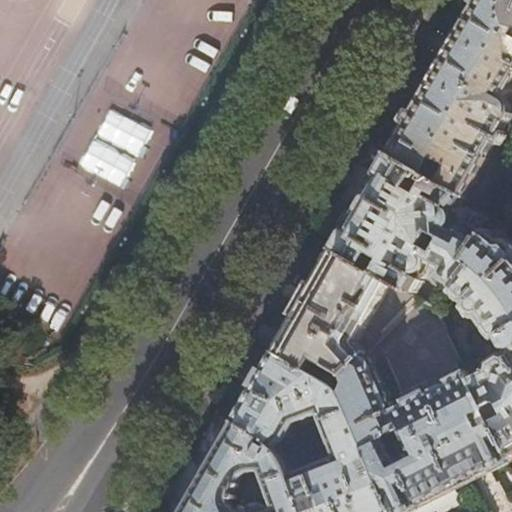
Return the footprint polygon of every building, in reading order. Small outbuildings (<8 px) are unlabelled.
[(511,0),(477,0),(448,51),(388,154),(463,198),(465,199),(493,142),(498,145),(505,133),(500,131),(509,116),(511,108),(511,105),(510,102),(506,97),(511,87),(511,0)] [(464,262),(480,238),(462,229),(458,229),(456,230),(452,228),(454,223),(454,218),(453,216),(450,213),(453,210),(457,206),(463,198),(388,154),(359,205),(333,249),(392,283),(409,293),(410,291),(416,295),(423,283),(416,278),(418,278),(421,276),(424,273),(429,266),(439,271),(436,275),(436,278),(439,281),(454,289),(471,266),(464,262)] [(511,241),(508,239),(502,240),(486,229),(480,238),(464,262),(471,266),(480,271),(487,277),(492,282),(499,290),(505,297),(511,307),(511,241)] [(356,344),(392,283),(333,249),(305,299),(275,351),(308,369),(314,358),(344,375),(367,353),(356,344)] [(471,266),(454,289),(451,293),(464,302),(465,307),(469,313),(474,317),(479,318),(492,337),(495,338),(497,338),(503,336),(507,342),(508,345),(508,351),(502,351),(496,355),(490,359),(488,362),(488,365),(488,368),(489,371),(472,379),(511,457),(511,458),(511,457),(511,307),(505,297),(499,290),(492,282),(487,277),(480,271),(471,266)] [(334,384),(308,369),(275,351),(258,381),(235,421),(265,439),(272,443),(277,447),(289,437),(297,423),(321,413),(339,457),(291,475),(304,511),(393,511),(345,397),(344,395),(342,392),(338,387),(337,386),(334,384)] [(375,357),(367,353),(344,375),(334,384),(337,386),(338,387),(342,392),(344,395),(345,397),(393,511),(405,511),(451,488),(511,457),(472,379),(467,369),(395,408),(375,357)] [(265,439),(235,421),(207,471),(183,511),(304,511),(291,475),(284,456),(280,449),(277,447),(272,443),(265,439)]
